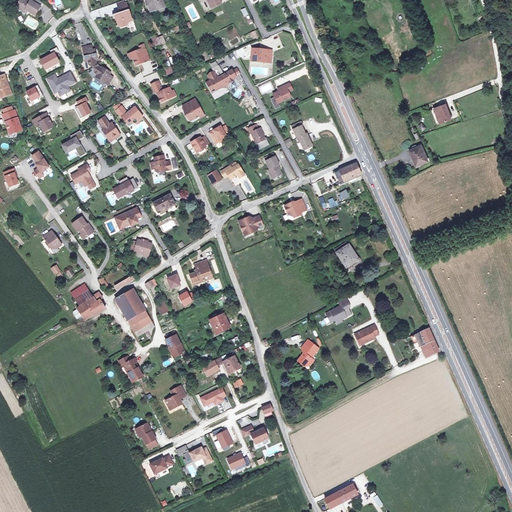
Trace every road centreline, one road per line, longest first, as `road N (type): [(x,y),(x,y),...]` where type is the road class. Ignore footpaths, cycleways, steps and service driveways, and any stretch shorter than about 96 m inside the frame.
road 1 (unclassified): [(319,511),(215,233)]
road 2 (secondary): [(405,260),(511,500)]
road 3 (secondary): [(511,478),(412,257)]
road 4 (secondary): [(289,0),(359,156)]
road 5 (secondary): [(366,153),(299,0)]
road 6 (residential): [(213,221),(359,156)]
road 7 (unclassified): [(173,136),(83,7)]
road 8 (residential): [(27,175),(107,300)]
road 9 (residential): [(107,300),(140,350),(153,344),(155,315),(139,281)]
